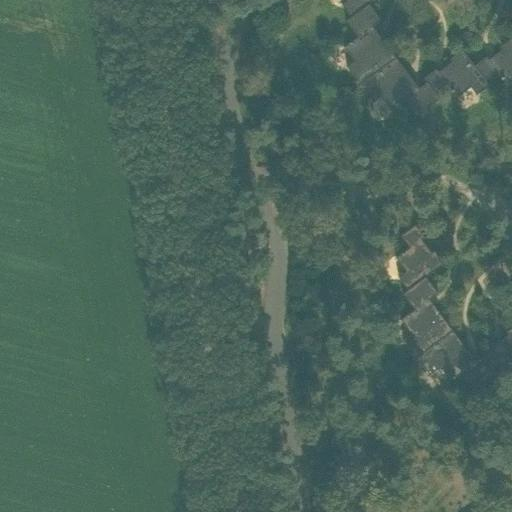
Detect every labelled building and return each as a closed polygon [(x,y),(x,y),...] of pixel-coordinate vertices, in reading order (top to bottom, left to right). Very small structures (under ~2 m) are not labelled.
[(348,0),(341,5),(350,18),(368,4),(374,0),(348,0)] [(353,82),(357,87),(395,58),(377,34),(374,36),(369,29),(381,21),(368,4),(350,18),(346,21),(358,37),(344,48),(354,61),(346,67),(356,80),(353,82)] [(486,57),(473,66),(484,80),(496,71),(506,85),(511,80),(511,37),(499,47),(503,52),(490,62),(486,57)] [(423,78),(427,83),(434,93),(446,84),(456,97),(470,87),(476,95),(488,86),(484,80),(473,66),(461,50),(449,59),(453,65),(440,74),(436,69),(423,78)] [(395,58),(357,87),(360,91),(363,89),(372,102),(380,97),(391,110),(404,100),(416,116),(439,99),(434,93),(427,83),(415,91),(410,84),(413,82),(395,58)] [(398,278),(407,290),(425,277),(443,264),(434,251),(428,255),(419,242),(424,238),(415,225),(400,236),(409,248),(396,258),(406,272),(398,278)] [(410,355),(414,360),(452,331),(434,307),(431,309),(426,302),(437,294),(425,277),(407,290),(402,294),(414,310),(401,320),(411,334),(403,340),(413,353),(410,355)] [(480,351),(483,355),(491,365),(503,356),(511,368),(511,327),(506,332),(510,337),(497,347),(493,342),(480,351)] [(452,331),(414,360),(417,364),(420,362),(429,375),(437,369),(447,383),(461,373),(473,389),(496,372),(491,365),(483,355),(472,364),(467,357),(470,355),(452,331)]
